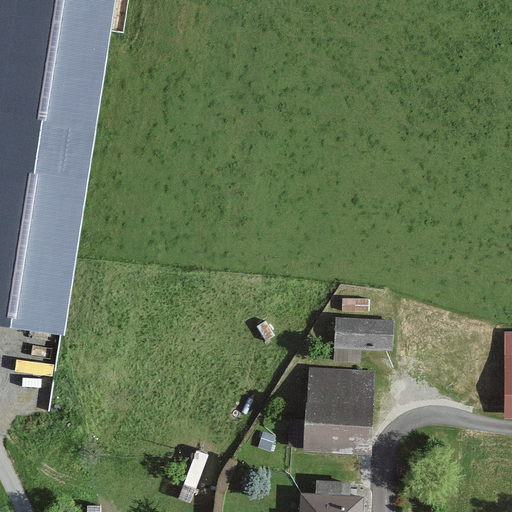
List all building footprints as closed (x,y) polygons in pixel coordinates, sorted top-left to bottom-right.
[(0,0),(0,321),(60,331),(110,0),(0,0)] [(345,296),(343,309),(368,312),(370,300),(345,296)] [(362,346),(394,346),(394,315),(340,314),(339,359),(362,359),(362,346)] [(378,368),(311,365),(307,447),(374,450),(378,368)] [(370,511),(371,493),(303,489),(301,511),(370,511)]
